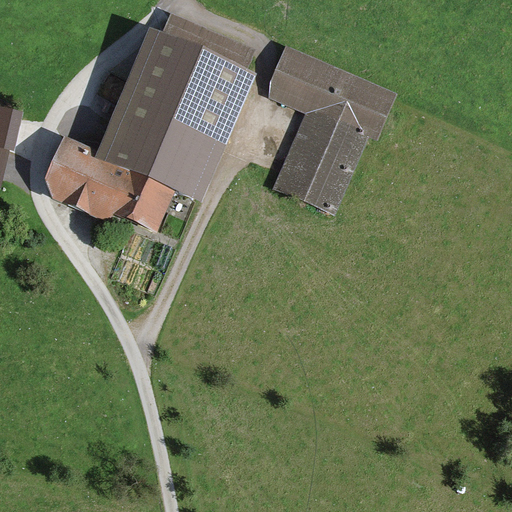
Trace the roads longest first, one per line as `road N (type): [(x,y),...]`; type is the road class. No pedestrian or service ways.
road 1 (track): [(172,511),(136,360),(30,180),(50,121),(176,7)]
road 2 (track): [(136,360),(234,157),(266,49),(176,7)]
